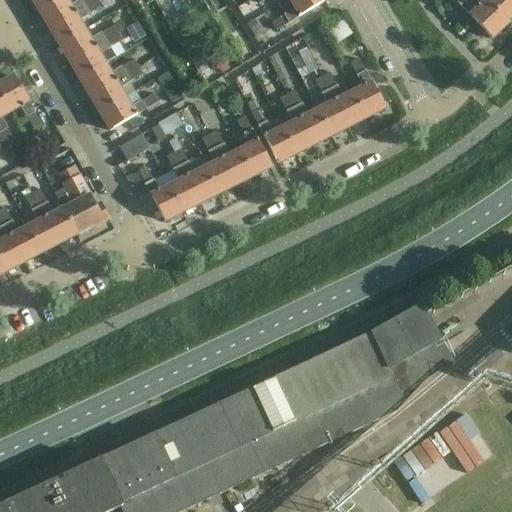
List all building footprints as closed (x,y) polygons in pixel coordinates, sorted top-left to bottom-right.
[(30,0),(38,13),(59,0),(30,0)] [(48,30),(97,1),(96,0),(81,0),(70,7),(65,0),(59,0),(38,13),(48,30)] [(283,17),(270,25),(275,33),(324,3),(322,0),(289,0),(287,1),(278,7),(284,16),(283,16),(283,17)] [(467,0),(454,0),(453,1),(490,41),(506,26),(481,0),(469,0),(469,1),(467,0)] [(481,0),(506,26),(508,24),(506,23),(511,17),(511,3),(509,0),(481,0)] [(58,47),(84,31),(79,22),(89,16),(101,8),(97,1),(48,30),(58,47)] [(254,21),(246,25),(254,39),(262,34),(254,21)] [(68,64),(117,35),(113,27),(90,41),(84,31),(58,47),(68,64)] [(116,58),(110,49),(121,42),(117,35),(68,64),(78,81),(105,65),(116,58)] [(352,93),(366,120),(384,111),(358,60),(349,64),(356,77),(361,88),(352,93)] [(88,98),(138,69),(133,61),(110,75),(105,65),(78,81),(88,98)] [(138,69),(88,98),(98,115),(135,93),(129,84),(130,84),(129,83),(142,76),(142,75),(138,69)] [(366,120),(352,93),(342,98),(336,87),(329,74),(322,78),(348,129),(366,120)] [(0,85),(0,97),(10,115),(20,109),(33,132),(42,127),(13,78),(0,85)] [(348,129),(322,78),(314,82),(326,106),(316,111),(330,138),(348,129)] [(176,90),(166,96),(171,105),(182,99),(176,90)] [(330,138),(316,111),(307,115),(301,105),(294,92),(287,96),(313,147),(330,138)] [(135,93),(98,115),(109,133),(158,103),(153,95),(140,103),(135,93)] [(313,147),(287,96),(279,100),(290,123),(282,128),(281,128),(295,156),(313,147)] [(0,136),(7,148),(14,143),(1,120),(10,115),(0,97),(0,136)] [(277,119),(267,124),(266,123),(265,123),(259,111),(251,115),(276,165),(295,156),(281,128),(282,128),(277,119)] [(238,151),(252,178),(270,169),(244,118),(236,122),(242,135),(248,146),(238,151)] [(150,131),(157,143),(165,139),(158,126),(150,131)] [(252,178),(238,151),(228,156),(216,133),(209,136),(234,187),(252,178)] [(149,150),(141,136),(118,149),(126,163),(149,150)] [(234,187),(209,136),(201,140),(207,153),(207,154),(198,159),(198,160),(203,169),(217,196),(234,187)] [(172,171),(172,172),(163,177),(181,214),(199,205),(173,154),(171,150),(169,147),(163,151),(167,158),(166,158),(172,171)] [(180,151),(173,154),(199,205),(217,196),(203,169),(198,160),(189,164),(188,163),(187,163),(181,151),(180,151)] [(74,168),(56,177),(63,190),(53,195),(61,209),(75,237),(90,230),(90,231),(108,221),(100,205),(95,208),(74,168)] [(152,181),(146,169),(137,173),(163,224),(181,214),(163,177),(153,182),(153,181),(152,181)] [(22,192),(26,198),(24,199),(36,223),(25,228),(39,256),(57,247),(31,196),(32,195),(29,189),(22,192)] [(39,191),(32,195),(31,196),(57,247),(75,237),(61,209),(52,214),(47,204),(46,204),(39,191)] [(0,211),(0,222),(22,265),(39,256),(25,228),(17,232),(5,209),(0,211)] [(0,241),(0,264),(5,274),(22,265),(0,222),(0,238),(1,241),(0,241)] [(0,507),(0,511),(115,511),(119,510),(119,511),(184,511),(395,414),(404,404),(425,381),(453,365),(420,306),(369,335),(154,435),(100,461),(0,507)]
